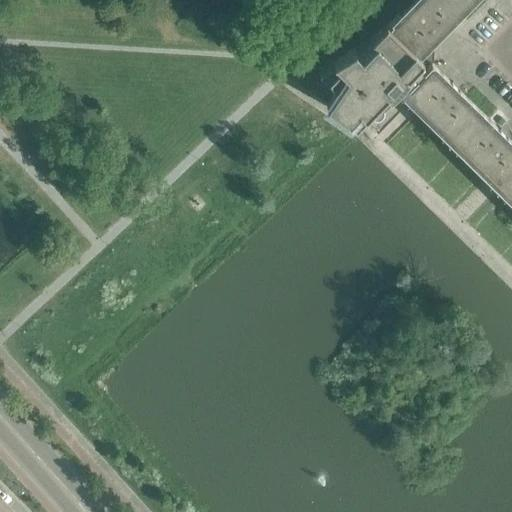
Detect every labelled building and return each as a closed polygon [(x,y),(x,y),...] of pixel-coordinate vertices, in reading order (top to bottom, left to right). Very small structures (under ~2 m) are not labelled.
[(445,26),(453,18),(465,5),(459,0),(413,0),(399,15),(401,16),(391,26),(390,24),(389,25),(388,26),(393,32),(394,31),(420,56),(421,56),(419,53),(429,42),(439,33),(441,35),(448,29),(445,26)] [(433,46),(429,42),(419,53),(421,56),(420,56),(394,31),(393,32),(388,26),(389,25),(386,22),(371,38),(375,42),(361,55),(355,49),(355,48),(354,47),(333,60),(333,61),(334,61),(338,65),(329,75),(329,74),(327,75),(336,89),(327,102),(326,102),(325,103),(355,123),(368,111),(376,118),(383,111),(384,111),(405,89),(415,98),(415,99),(442,72),(432,62),(433,60),(433,46)] [(442,125),(452,135),(479,108),(458,88),(459,87),(453,81),(452,82),(442,72),(415,99),(415,98),(413,100),(441,127),(442,125)] [(500,129),(479,108),(452,135),(463,145),(461,147),(489,173),(490,172),(501,182),(511,170),(511,140),(506,135),(507,134),(501,128),(500,129)] [(511,170),(501,182),(511,192),(509,194),(511,196),(511,170)]
